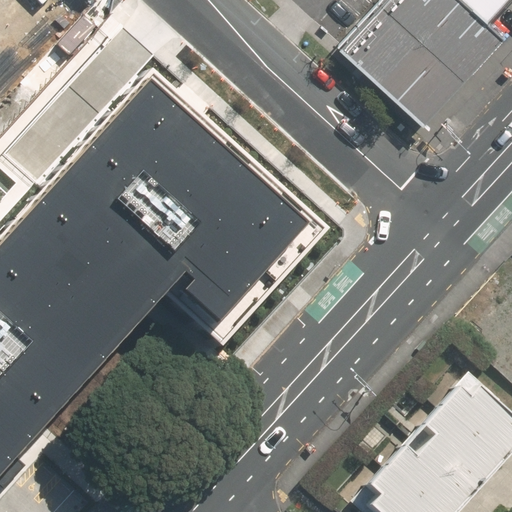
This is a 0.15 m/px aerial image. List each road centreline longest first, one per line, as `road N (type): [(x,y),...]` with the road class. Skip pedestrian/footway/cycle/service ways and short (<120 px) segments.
road 1 (secondary): [(438,228),(204,488)]
road 2 (residential): [(438,228),(188,0)]
